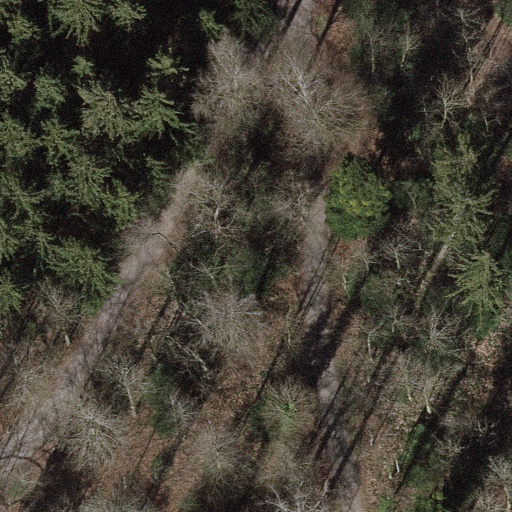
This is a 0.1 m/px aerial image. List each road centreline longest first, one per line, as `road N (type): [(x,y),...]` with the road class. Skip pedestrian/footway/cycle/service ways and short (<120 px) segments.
road 1 (track): [(254,0),(153,262),(0,468)]
road 2 (track): [(311,0),(309,220),(356,511)]
